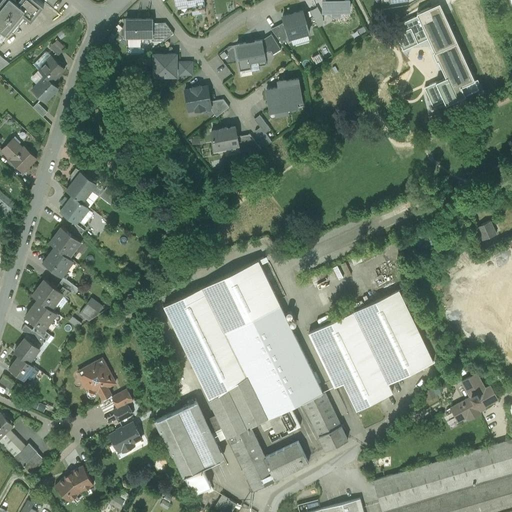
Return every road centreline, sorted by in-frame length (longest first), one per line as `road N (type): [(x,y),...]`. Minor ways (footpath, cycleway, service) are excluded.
road 1 (residential): [(102,22),(75,81),(0,319)]
road 2 (residential): [(274,0),(195,55),(154,0)]
